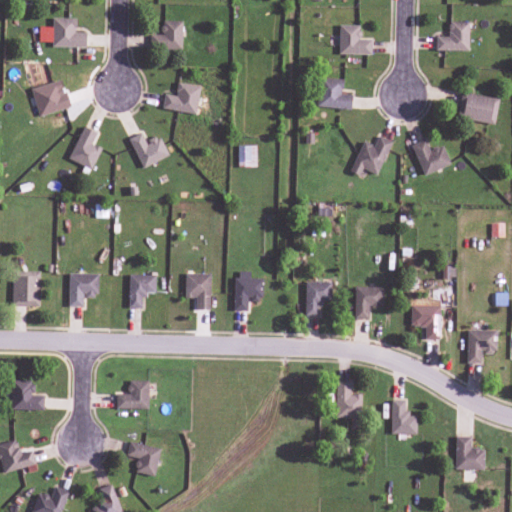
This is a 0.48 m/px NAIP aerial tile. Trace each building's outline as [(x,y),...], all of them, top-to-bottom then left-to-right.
[(50,47),(84,48),(85,33),(75,33),(75,19),(51,18),(50,47)] [(149,34),(148,48),(181,49),(181,22),(160,21),(160,35),(149,34)] [(435,51),(467,51),(468,22),(447,22),(447,37),(435,37),(435,51)] [(359,26),(338,26),(337,55),(370,55),(370,40),(359,39),(359,26)] [(350,108),(350,95),(341,95),(341,79),(317,78),(316,107),(350,108)] [(38,117),(68,108),(59,79),(29,89),(38,117)] [(174,96),(164,94),(160,108),(194,115),(200,87),(177,82),(174,96)] [(497,98),(460,93),(456,119),(494,124),(497,98)] [(90,144),(95,133),(82,127),(67,159),(90,170),(100,148),(90,144)] [(127,139),(141,169),(167,156),(158,136),(145,142),(141,133),(127,139)] [(363,170),(376,176),(391,142),(377,136),(372,146),(362,141),(348,172),(359,177),(363,170)] [(449,165),(441,145),(428,150),(424,140),(410,146),(423,176),(449,165)] [(255,146),(236,146),(236,167),(255,167),(255,146)] [(502,224),(489,224),(489,237),(502,237),(502,224)] [(38,307),(39,272),(11,271),(10,306),(38,307)] [(261,279),(248,279),(249,272),(234,272),(233,311),(246,311),(246,301),(260,302),(261,279)] [(97,274),(67,274),(67,307),(82,307),(82,297),(96,297),(97,274)] [(183,298),(194,298),(194,310),(209,310),(209,274),(184,274),(183,298)] [(154,293),(154,275),(127,275),(127,308),(142,308),(142,293),(154,293)] [(303,316),(320,317),(320,301),(329,301),(330,283),(304,282),(303,316)] [(353,320),(368,319),(367,308),(382,308),(382,287),(352,288),(353,320)] [(423,340),(438,340),(439,306),(409,306),(409,327),(424,327),(423,340)] [(495,331),(466,331),(465,364),(480,364),(480,353),(495,353),(495,331)] [(42,410),(42,395),(32,395),(32,381),(10,381),(9,410),(42,410)] [(147,409),(146,381),(127,381),(127,394),(115,394),(115,410),(147,409)] [(348,382),(334,382),(334,418),(359,418),(360,394),(348,394),(348,382)] [(405,401),(390,401),(389,434),(415,435),(415,417),(405,416),(405,401)] [(469,437),(454,437),(453,470),(482,470),(482,449),(469,449),(469,437)] [(19,453),(16,440),(0,443),(0,468),(1,473),(34,465),(31,451),(19,453)] [(125,456),(136,459),(133,472),(152,477),(159,449),(128,442),(125,456)] [(90,511),(121,511),(109,484),(97,489),(102,501),(88,507),(90,511)] [(60,511),(67,492),(53,487),(50,498),(37,493),(29,511),(60,511)]
